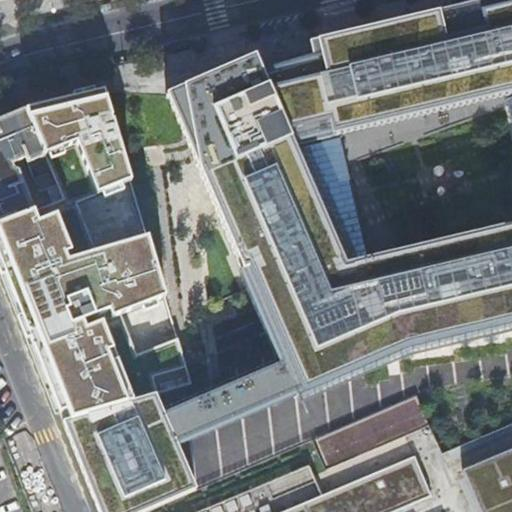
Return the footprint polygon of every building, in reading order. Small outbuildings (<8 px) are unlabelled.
[(511,0),(495,0),(493,1),(494,5),(262,74),(255,58),(166,95),(282,364),(161,414),(155,397),(64,423),(97,511),(143,511),(197,489),(175,442),(288,398),(404,351),(511,325),(511,0)] [(104,91),(24,110),(43,157),(50,172),(55,184),(61,199),(128,174),(104,91)] [(43,157),(24,110),(0,120),(0,222),(10,219),(33,210),(17,171),(12,168),(10,163),(25,157),(27,163),(43,157)] [(55,184),(50,172),(34,179),(39,191),(55,184)] [(31,342),(64,423),(155,397),(192,386),(134,193),(128,174),(61,199),(33,210),(10,219),(0,222),(0,263),(21,317),(31,342)] [(511,511),(511,449),(460,472),(477,511),(511,511)] [(391,511),(432,495),(416,459),(322,498),(288,511),(391,511)] [(202,511),(288,511),(322,498),(313,476),(309,467),(202,511)]
